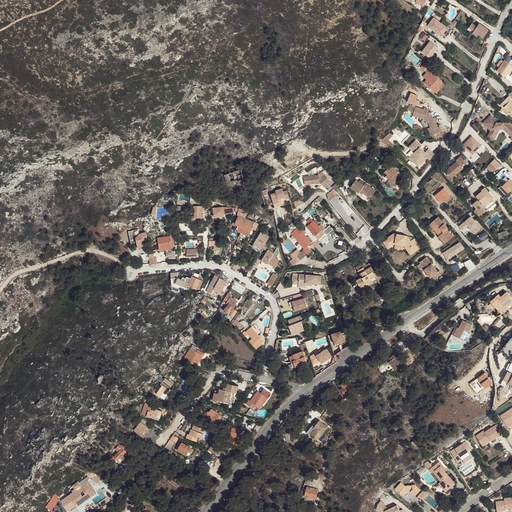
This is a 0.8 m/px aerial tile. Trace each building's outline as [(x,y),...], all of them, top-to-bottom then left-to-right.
[(433,19),(428,25),(441,36),(444,31),(447,27),(436,18),(434,20),(433,19)] [(447,18),(445,20),(455,26),(458,22),(454,20),(453,22),(447,18)] [(483,37),(489,30),(479,23),(472,33),(477,36),(479,34),(483,37)] [(438,47),(430,41),(427,45),(424,48),(422,51),(429,57),(432,53),(433,54),(438,47)] [(497,70),(501,73),(509,63),(504,60),(497,70)] [(438,87),(439,87),(443,83),(428,70),(431,67),(425,62),(421,67),(426,72),(423,76),(427,79),(424,82),(434,91),(438,87)] [(511,65),(509,63),(501,73),(506,77),(508,74),(511,76),(511,65)] [(511,98),(509,95),(500,105),(502,107),(503,107),(504,106),(510,112),(509,114),(511,116),(511,98)] [(413,114),(412,116),(424,119),(428,123),(430,127),(428,128),(431,136),(442,131),(440,126),(438,127),(435,119),(426,112),(427,111),(424,110),(424,109),(415,106),(414,109),(413,114)] [(501,108),(508,115),(509,114),(510,112),(504,106),(503,107),(502,107),(501,108)] [(491,115),(483,123),(490,130),(491,131),(491,133),(489,132),(488,136),(494,139),(499,129),(500,127),(503,127),(505,127),(510,133),(509,134),(511,136),(510,138),(511,139),(511,125),(509,123),(503,122),(503,124),(500,123),(500,122),(496,122),(496,120),(491,115)] [(382,139),(385,142),(388,139),(392,135),(389,132),(382,139)] [(473,135),(464,145),(474,154),(483,144),(473,135)] [(417,161),(420,164),(426,157),(424,154),(425,152),(420,147),(419,146),(421,144),(416,140),(409,147),(415,152),(409,157),(415,163),(417,161)] [(426,157),(430,160),(434,154),(429,149),(425,152),(424,154),(426,157)] [(500,165),(494,159),(491,163),(497,169),(500,165)] [(464,170),(468,166),(463,160),(459,164),(460,165),(449,175),(455,182),(466,172),(464,170)] [(494,171),(497,169),(491,163),(488,165),(494,171)] [(389,179),(396,186),(403,179),(396,173),(398,171),(390,164),(384,171),(387,174),(391,178),(389,179)] [(235,181),(243,179),(240,170),(224,175),(225,178),(226,178),(228,183),(235,181)] [(305,185),(320,183),(324,186),(330,180),(324,174),(320,178),(319,177),(319,175),(304,176),(305,185)] [(356,179),(351,187),(359,193),(360,191),(370,198),(376,190),(365,182),(364,185),(356,179)] [(444,187),(435,195),(441,202),(444,200),(450,194),(444,187)] [(491,201),(494,198),(484,187),(481,190),(482,191),(476,196),(480,201),(478,202),(477,200),(472,204),(477,209),(480,213),(481,214),(486,210),(483,207),(482,205),(489,199),(491,201)] [(271,194),(273,203),(279,201),(278,199),(283,198),(283,199),(289,198),(287,190),(283,191),(282,188),(275,190),(276,192),(271,194)] [(452,197),(450,194),(444,200),(446,202),(452,197)] [(483,207),(491,201),(489,199),(482,205),(483,207)] [(194,206),(195,217),(204,217),(203,206),(194,206)] [(224,215),(223,207),(213,208),(214,216),(224,215)] [(237,231),(241,233),(247,219),(247,218),(242,217),(239,215),(235,224),(237,225),(239,226),(238,230),(237,231)] [(476,234),(484,228),(474,215),(460,225),(464,230),(470,226),(476,234)] [(438,236),(444,243),(455,235),(453,232),(451,234),(447,229),(448,228),(444,223),(438,217),(431,223),(437,230),(439,228),(440,230),(439,231),(441,234),(438,236)] [(247,219),(241,233),(248,236),(255,222),(247,219)] [(294,252),(300,259),(315,247),(312,244),(318,239),(320,241),(333,229),(330,225),(326,229),(323,231),(318,226),(314,220),(307,226),(313,233),(308,238),(302,231),(294,237),(301,245),(294,252)] [(437,230),(431,223),(426,226),(433,234),(436,236),(438,236),(441,234),(439,231),(440,230),(439,228),(437,230)] [(269,237),(261,231),(254,243),(262,248),(269,237)] [(487,231),(481,235),(484,239),(490,235),(487,231)] [(409,253),(419,246),(413,237),(409,239),(406,235),(406,234),(393,232),(382,240),(387,246),(394,241),(403,243),(409,253)] [(144,240),(142,233),(139,233),(136,237),(139,249),(144,247),(143,240),(144,240)] [(160,250),(167,249),(167,247),(172,246),(172,247),(175,247),(173,239),(171,240),(170,236),(158,238),(160,250)] [(215,250),(221,250),(221,240),(209,240),(209,245),(215,245),(215,250)] [(444,251),(448,258),(466,250),(462,242),(444,251)] [(262,248),(254,243),(252,246),(260,251),(262,248)] [(268,249),(261,260),(267,264),(268,263),(275,267),(279,261),(277,260),(272,256),(274,253),(268,249)] [(300,259),(294,252),(290,254),(296,263),(300,259)] [(426,256),(420,262),(425,268),(424,269),(430,277),(432,276),(434,280),(442,274),(439,270),(438,271),(434,266),(433,267),(431,264),(432,263),(426,256)] [(362,277),(356,281),(360,287),(371,280),(370,279),(374,277),(375,276),(380,283),(386,280),(380,270),(381,269),(378,263),(372,267),(370,263),(366,265),(357,270),(362,277)] [(267,283),(271,286),(278,276),(274,273),(267,283)] [(299,274),(298,286),(306,287),(306,285),(306,283),(312,284),(321,284),(322,276),(299,274)] [(215,288),(220,277),(214,275),(206,291),(211,294),(215,288)] [(197,289),(201,280),(192,276),(188,285),(197,289)] [(227,281),(220,277),(215,288),(211,294),(211,295),(214,297),(218,289),(219,290),(220,288),(223,290),(225,285),(227,281)] [(372,282),(371,280),(360,287),(361,289),(372,282)] [(511,300),(511,297),(507,291),(501,296),(497,299),(496,298),(495,296),(490,300),(492,302),(493,301),(494,303),(493,304),(498,309),(503,305),(504,306),(507,303),(508,305),(511,300)] [(292,301),(295,311),(307,308),(304,298),(303,293),(293,296),(294,301),(292,301)] [(226,306),(223,310),(233,316),(237,310),(233,307),(234,307),(238,301),(231,296),(226,303),(228,305),(227,307),(226,306)] [(508,305),(507,303),(504,306),(503,305),(498,309),(498,313),(499,313),(508,305)] [(239,316),(233,323),(237,327),(238,326),(241,329),(244,326),(244,325),(241,323),(243,320),(239,316)] [(288,320),(293,334),(302,331),(297,316),(288,320)] [(472,325),(463,320),(458,328),(455,335),(464,340),(466,337),(468,333),(472,325)] [(253,338),(249,341),(256,349),(262,344),(261,343),(258,339),(261,337),(252,327),(246,331),(246,330),(242,333),(246,336),(249,334),(253,338)] [(440,331),(435,336),(436,338),(443,331),(439,328),(438,330),(440,331)] [(334,341),(344,338),(342,329),(331,333),(334,341)] [(424,339),(430,344),(434,340),(429,334),(424,339)] [(184,357),(197,365),(204,353),(198,349),(196,351),(191,348),(190,348),(184,357)] [(325,361),(331,358),(327,353),(328,352),(326,349),(310,358),(313,365),(320,361),(322,364),(325,361)] [(294,363),(295,367),(307,363),(303,351),(292,354),(293,355),(289,356),(291,361),(293,360),(294,363)] [(393,363),(398,369),(406,362),(408,365),(412,362),(412,361),(411,360),(411,359),(410,358),(409,358),(408,358),(407,358),(405,360),(398,351),(389,358),(390,360),(388,362),(391,365),(393,363)] [(511,373),(507,371),(503,379),(509,382),(511,383),(511,373)] [(492,383),(485,373),(478,378),(481,383),(485,388),(492,383)] [(162,385),(156,394),(164,399),(167,394),(166,393),(173,383),(165,378),(161,385),(162,385)] [(343,387),(340,389),(344,393),(350,387),(351,389),(354,386),(347,379),(341,385),(343,387)] [(238,385),(227,383),(226,387),(225,389),(223,389),(218,388),(217,391),(215,390),(213,400),(231,404),(234,391),(237,392),(238,385)] [(258,390),(250,401),(249,400),(246,403),(253,408),(256,405),(260,408),(265,401),(264,400),(266,397),(258,390)] [(145,403),(141,413),(159,419),(162,411),(153,408),(154,406),(145,403)] [(338,406),(335,403),(329,411),(331,413),(338,406)] [(511,407),(500,415),(509,430),(511,428),(511,407)] [(209,417),(220,424),(223,420),(222,420),(224,417),(216,411),(212,409),(211,408),(210,411),(207,411),(206,413),(205,416),(207,417),(209,417)] [(313,425),(306,432),(313,437),(314,436),(318,439),(327,427),(319,420),(314,426),(313,425)] [(141,435),(147,427),(140,422),(134,430),(141,435)] [(493,428),(492,427),(485,432),(484,430),(476,436),(481,444),(489,439),(490,440),(491,441),(502,433),(497,425),(493,428)] [(186,437),(197,441),(198,437),(207,440),(210,430),(200,427),(199,431),(191,429),(189,434),(188,433),(186,437)] [(147,440),(153,444),(159,436),(152,432),(147,440)] [(229,441),(237,443),(240,434),(232,432),(229,441)] [(169,450),(173,442),(169,440),(165,447),(169,450)] [(186,455),(191,447),(182,442),(180,441),(176,449),(178,450),(186,455)] [(471,449),(466,441),(450,451),(458,462),(462,459),(464,462),(472,457),(468,451),(471,449)] [(225,447),(212,443),(209,448),(212,450),(211,452),(218,456),(225,447)] [(118,452),(114,456),(118,460),(121,457),(124,454),(127,451),(123,447),(121,449),(118,446),(115,449),(118,452)] [(445,491),(455,483),(445,471),(444,469),(445,468),(440,461),(433,466),(436,470),(435,470),(443,480),(439,483),(445,491)] [(91,484),(88,480),(81,485),(78,481),(74,484),(76,488),(73,491),(73,492),(69,495),(71,499),(63,504),(69,510),(75,505),(76,507),(97,492),(93,487),(91,484)] [(395,488),(409,501),(420,489),(415,484),(405,485),(401,482),(395,488)] [(315,499),(318,489),(307,486),(304,496),(315,499)] [(56,493),(46,507),(52,510),(61,497),(56,493)] [(504,500),(496,501),(497,511),(505,511),(511,511),(511,496),(504,498),(504,500)] [(385,504),(381,501),(378,504),(376,509),(380,511),(400,511),(400,510),(397,505),(395,506),(392,507),(391,505),(387,507),(384,505),(385,504)]
